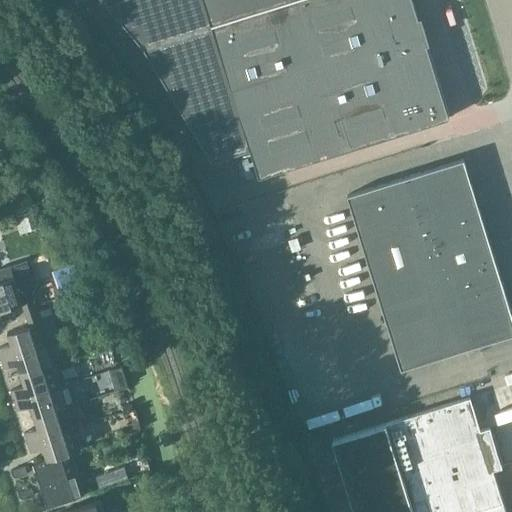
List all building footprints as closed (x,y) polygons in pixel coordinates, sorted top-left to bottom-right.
[(204,0),(260,177),(417,128),(450,118),(413,0),(204,0)] [(5,155),(0,158),(0,171),(1,173),(12,166),(5,155)] [(511,334),(511,312),(464,159),(348,195),(402,369),(511,334)] [(28,193),(16,202),(22,211),(34,202),(28,193)] [(23,303),(34,300),(31,290),(20,293),(12,266),(0,270),(0,303),(2,310),(23,303)] [(73,266),(52,272),(59,295),(80,288),(73,266)] [(25,311),(27,316),(38,312),(36,307),(34,300),(23,303),(25,311)] [(0,347),(0,353),(2,359),(53,342),(52,339),(47,340),(38,312),(27,316),(30,326),(8,333),(12,344),(0,347)] [(21,375),(54,365),(49,347),(54,345),(53,342),(2,359),(5,369),(18,365),(21,375)] [(59,353),(62,363),(82,358),(80,347),(59,353)] [(67,384),(66,381),(60,382),(54,365),(21,375),(25,386),(12,390),(15,401),(67,384)] [(121,367),(109,370),(115,390),(127,386),(121,367)] [(35,417),(68,407),(62,389),(68,387),(67,384),(15,401),(18,411),(31,406),(35,417)] [(481,430),(471,397),(334,440),(355,511),(506,511),(494,470),(502,467),(490,427),(481,430)] [(68,407),(35,417),(38,428),(25,432),(28,442),(80,426),(79,422),(74,424),(68,407)] [(80,426),(28,442),(32,453),(45,448),(48,459),(77,450),(77,451),(82,449),(76,431),(81,429),(80,426)] [(77,450),(48,459),(34,463),(41,484),(78,473),(72,455),(78,453),(77,451),(77,450)] [(12,471),(13,477),(17,478),(28,474),(26,466),(12,471)] [(41,484),(48,506),(85,494),(79,476),(84,474),(83,471),(78,473),(41,484)] [(118,475),(102,480),(104,488),(120,483),(118,475)] [(33,488),(18,492),(20,498),(23,499),(35,495),(33,488)] [(119,503),(131,499),(128,492),(117,495),(119,503)] [(125,511),(123,505),(105,511),(101,500),(63,511),(125,511)]
